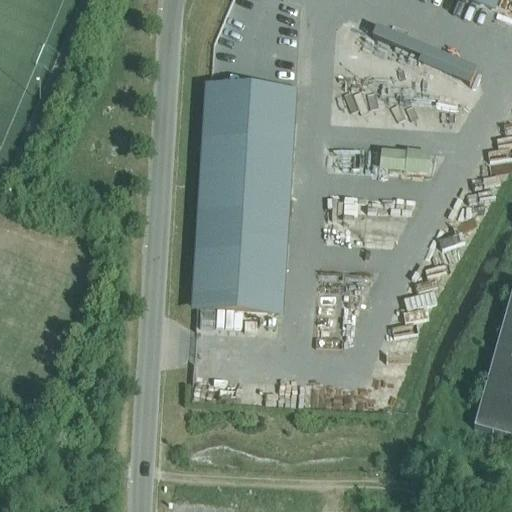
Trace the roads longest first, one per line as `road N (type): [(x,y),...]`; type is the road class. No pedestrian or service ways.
road 1 (track): [(1,511),(37,482),(71,472),(379,484),(504,511)]
road 2 (unclassified): [(179,0),(140,511)]
